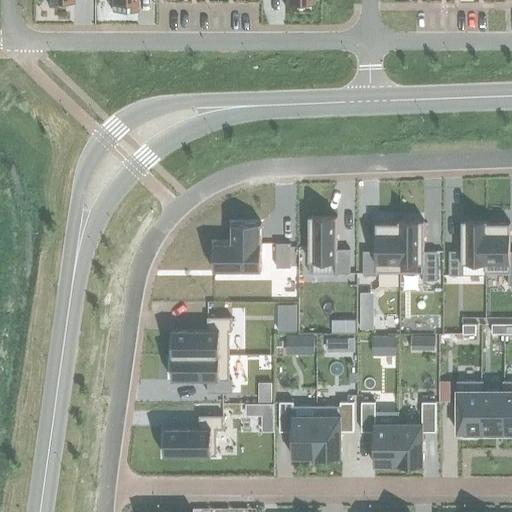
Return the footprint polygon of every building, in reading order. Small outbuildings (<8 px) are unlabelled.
[(136,10),(136,0),(110,0),(110,3),(110,10),(128,10),(136,10)] [(309,217),(309,262),(335,262),(335,274),(349,274),(349,250),(337,250),(337,217),(309,217)] [(363,251),(363,276),(377,276),(377,274),(400,274),(400,221),(398,221),(398,223),(375,223),(375,252),(363,251)] [(400,221),(400,274),(422,274),(422,281),(437,281),(437,252),(424,252),(424,221),(400,221)] [(486,221),(486,273),(508,273),(508,285),(511,284),(511,251),(510,252),(510,223),(488,223),(487,223),(487,221),(486,221)] [(449,252),(449,276),(463,276),(463,264),(486,264),(486,222),(461,222),(461,252),(449,252)] [(213,244),(213,272),(261,272),(261,224),(231,224),(231,244),(213,244)] [(276,244),(276,268),(290,268),(290,244),(276,244)] [(361,329),(374,329),(374,316),(361,316),(361,329)] [(172,330),(172,356),(229,356),(229,332),(231,332),(231,318),(207,317),(207,330),(172,330)] [(344,333),(355,333),(355,320),(344,320),(344,333)] [(281,321),(281,332),(296,332),(296,321),(281,321)] [(462,335),(475,335),(475,325),(462,325),(462,335)] [(504,334),(504,325),(491,325),(491,334),(504,334)] [(302,337),(302,353),(313,353),(313,337),(302,337)] [(373,337),(373,355),(396,355),(396,337),(373,337)] [(342,338),(342,352),(354,352),(354,338),(342,338)] [(172,356),(172,381),(207,381),(207,393),(232,393),(232,379),(229,379),(229,356),(172,356)] [(474,433),(483,433),(483,391),(483,381),(457,381),(457,433),(461,433),(461,438),(474,438),(474,433)] [(483,433),(504,433),(504,391),(483,391),(483,433)] [(316,406),(293,406),(293,402),(279,402),(279,432),(292,432),(292,458),(316,458),(316,406)] [(316,406),(316,458),(341,458),(341,432),(354,432),(354,402),(340,402),(340,406),(316,406)] [(373,466),(398,466),(398,423),(375,423),(375,402),(361,402),(361,432),(373,432),(373,466)] [(422,423),(398,423),(398,466),(423,466),(423,432),(436,432),(436,402),(422,402),(422,423)] [(245,404),(246,416),(262,416),(262,404),(245,404)] [(163,429),(163,457),(211,457),(211,430),(223,430),(223,416),(199,416),(199,429),(163,429)]
